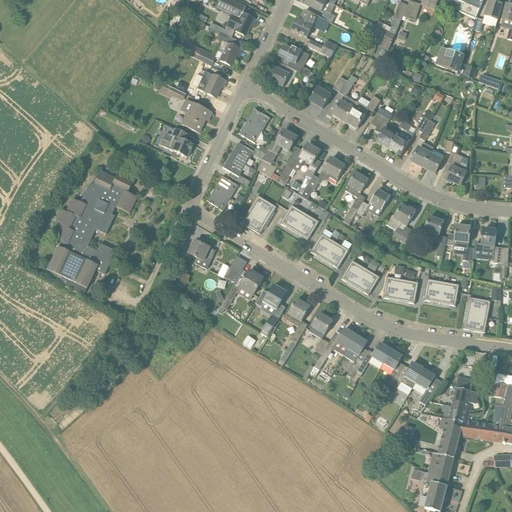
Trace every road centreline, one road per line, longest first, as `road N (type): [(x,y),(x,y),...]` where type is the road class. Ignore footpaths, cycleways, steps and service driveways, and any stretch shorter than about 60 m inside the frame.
road 1 (residential): [(185,206),(404,333),(511,348)]
road 2 (residential): [(511,211),(430,195),(246,85)]
road 3 (track): [(0,375),(108,511)]
road 4 (residential): [(246,85),(185,206)]
